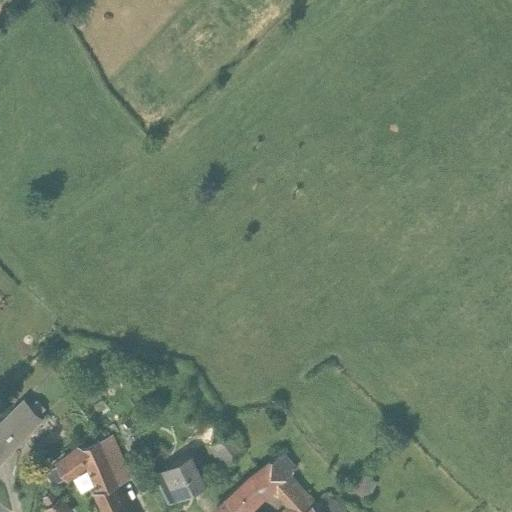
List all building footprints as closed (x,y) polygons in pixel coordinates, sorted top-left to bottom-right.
[(0,423),(0,460),(43,419),(24,400),(0,423)] [(235,430),(215,443),(227,463),(247,451),(235,430)] [(58,463),(45,473),(54,485),(66,476),(87,462),(101,490),(98,492),(108,511),(130,511),(117,482),(130,476),(112,434),(84,445),(78,444),(55,460),(58,463)] [(297,467),(284,451),(272,460),(252,474),(229,495),(215,507),(220,511),(301,511),(312,502),(315,500),(290,473),(297,467)] [(160,479),(171,501),(205,485),(191,453),(172,464),(175,471),(160,479)] [(357,473),(357,475),(350,488),(369,497),(376,482),(358,473),(357,473)] [(62,495),(59,497),(54,489),(43,496),(48,505),(46,506),(49,511),(71,511),(73,511),(62,495)] [(322,511),(315,500),(312,502),(301,511),(322,511)]
